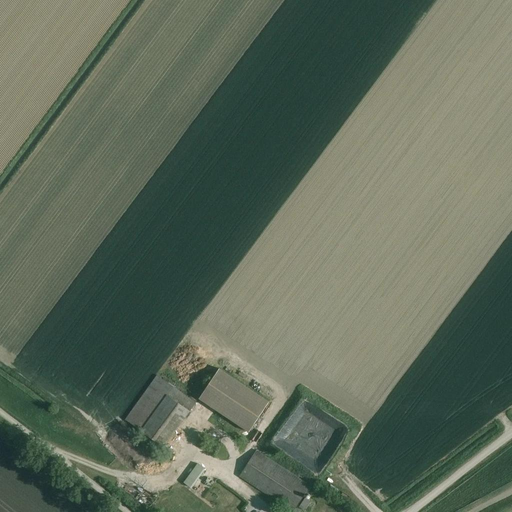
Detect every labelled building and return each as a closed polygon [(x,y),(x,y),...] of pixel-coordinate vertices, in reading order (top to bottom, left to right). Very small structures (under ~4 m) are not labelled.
[(219,369),(199,399),(249,433),(269,402),(219,369)] [(164,391),(171,382),(154,370),(148,380),(164,391)] [(170,391),(140,424),(159,441),(189,408),(170,391)] [(318,460),(337,425),(323,417),(318,426),(299,416),(288,436),(308,447),(305,453),(318,460)] [(256,451),(239,476),(292,511),(310,486),(256,451)] [(193,459),(180,480),(187,485),(201,464),(193,459)]
